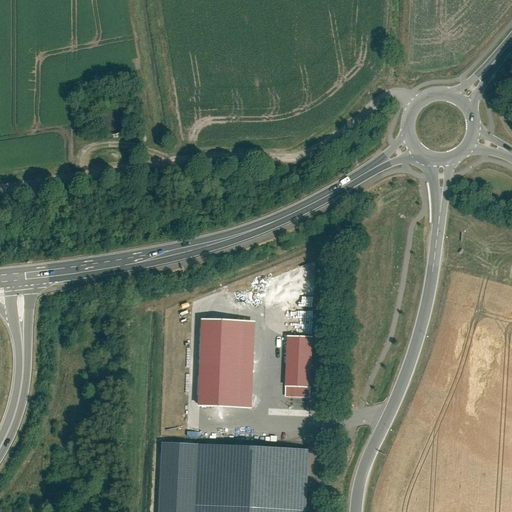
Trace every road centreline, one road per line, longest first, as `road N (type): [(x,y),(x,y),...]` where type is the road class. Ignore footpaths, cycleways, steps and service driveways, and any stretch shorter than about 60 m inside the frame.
road 1 (tertiary): [(414,145),(232,239),(17,277)]
road 2 (residential): [(442,159),(427,300),(361,472),(354,511)]
road 3 (motorway): [(0,445),(21,376),(19,322)]
road 4 (track): [(175,160),(132,143),(100,145),(83,155),(81,176)]
